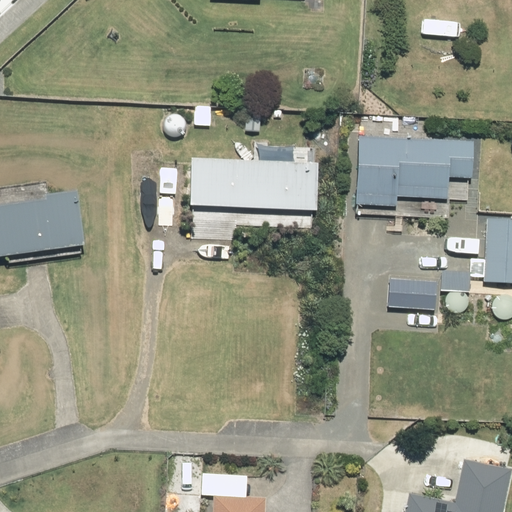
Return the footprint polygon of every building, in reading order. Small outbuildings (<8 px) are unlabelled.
[(247,108),(245,129),(259,129),(260,109),(247,108)] [(194,110),(193,123),(209,124),(209,111),(194,110)] [(447,143),(424,142),(424,145),(358,141),(356,195),(393,197),(394,187),(444,190),(445,174),(469,175),(470,147),(446,146),(447,143)] [(337,152),(337,165),(348,165),(348,152),(337,152)] [(191,154),(188,199),(316,205),(318,159),(191,154)] [(184,164),(148,161),(146,183),(182,186),(184,164)] [(44,189),(44,193),(0,199),(0,250),(84,238),(76,184),(44,189)] [(511,217),(486,216),(483,277),(511,278),(511,217)] [(199,511),(203,458),(168,456),(164,511),(199,511)] [(503,511),(511,472),(511,468),(461,461),(453,503),(407,494),(403,511),(503,511)] [(234,475),(204,476),(204,493),(234,494),(234,475)] [(262,511),(264,496),(213,493),(212,511),(262,511)]
